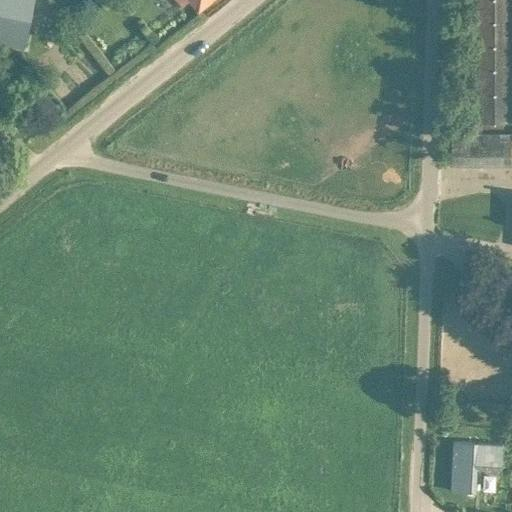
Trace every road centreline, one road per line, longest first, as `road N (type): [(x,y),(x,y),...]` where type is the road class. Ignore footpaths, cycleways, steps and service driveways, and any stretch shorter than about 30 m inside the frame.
road 1 (unclassified): [(426,226),(54,153)]
road 2 (unclassified): [(416,511),(426,226)]
road 3 (unclassified): [(54,153),(250,0)]
road 4 (unclassified): [(426,226),(432,0)]
